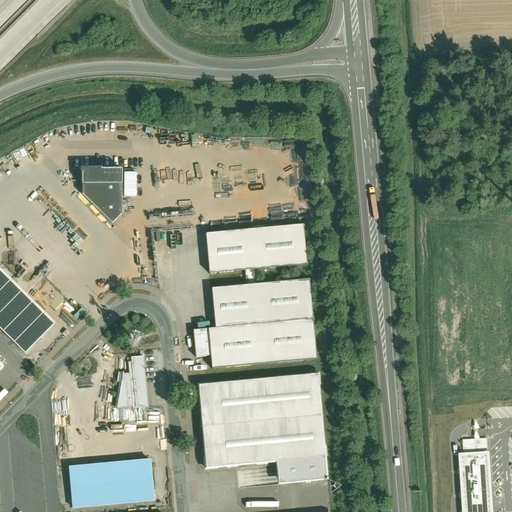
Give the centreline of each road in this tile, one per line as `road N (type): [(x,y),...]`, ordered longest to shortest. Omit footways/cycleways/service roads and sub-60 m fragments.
road 1 (tertiary): [(356,72),(399,511)]
road 2 (residential): [(181,511),(165,333),(145,306),(116,309),(0,420)]
road 3 (motorway): [(0,94),(107,68),(250,77),(356,72)]
road 4 (motorway): [(354,56),(246,64),(184,57),(149,31),(133,0)]
road 5 (unknown): [(57,511),(51,419),(34,383)]
